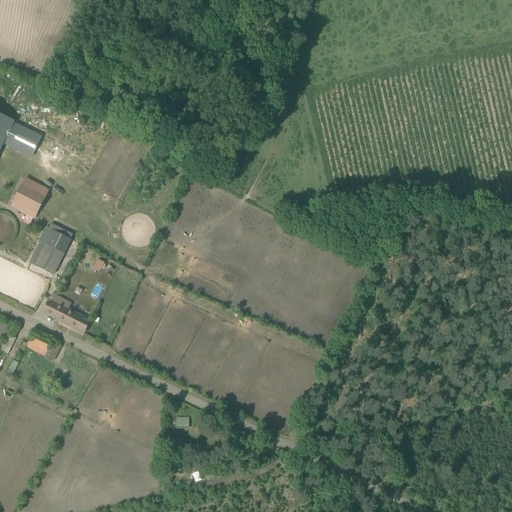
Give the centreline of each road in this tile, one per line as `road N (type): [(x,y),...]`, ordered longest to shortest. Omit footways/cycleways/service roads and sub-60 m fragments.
road 1 (unclassified): [(409,511),(0,308)]
road 2 (track): [(291,450),(511,391)]
